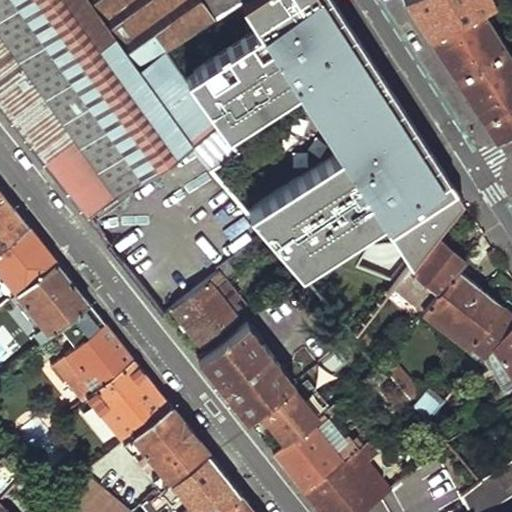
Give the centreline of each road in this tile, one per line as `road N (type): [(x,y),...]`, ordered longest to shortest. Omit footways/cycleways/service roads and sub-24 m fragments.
road 1 (residential): [(0,151),(289,511)]
road 2 (unclassified): [(472,165),(366,0)]
